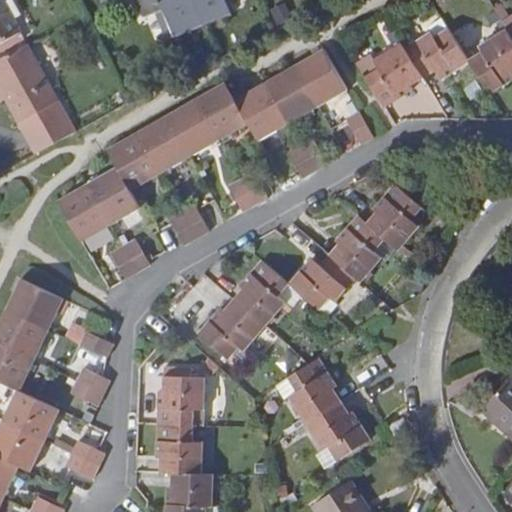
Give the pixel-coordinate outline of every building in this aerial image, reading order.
[(0,0),(0,38),(18,28),(2,0),(0,0)] [(137,0),(145,17),(163,10),(174,38),(231,16),(225,0),(137,0)] [(473,65),(491,95),(511,81),(511,36),(508,29),(480,47),(484,53),(486,56),(473,65)] [(432,32),(405,49),(420,72),(422,77),(423,79),(437,70),(444,79),(471,63),(470,62),(452,32),(438,41),(436,38),(432,32)] [(379,68),(366,76),(384,108),(413,90),(409,84),(407,80),(420,72),(405,49),(401,43),(374,60),(379,68)] [(23,46),(0,58),(0,93),(4,101),(17,124),(56,104),(23,46)] [(295,66),(318,107),(348,90),(325,50),(295,66)] [(266,83),(289,123),(318,107),(295,66),(266,83)] [(196,99),(220,140),(249,123),(236,100),(226,83),(196,99)] [(249,123),(259,140),(289,123),(266,83),(236,100),(249,123)] [(196,99),(167,116),(190,157),(220,140),(196,99)] [(348,119),(363,145),(376,138),(361,112),(348,119)] [(167,116),(137,133),(160,174),(190,157),(167,116)] [(108,150),(118,167),(131,191),(160,174),(137,133),(108,150)] [(301,145),(316,171),(329,165),(314,138),(301,145)] [(289,152),(304,178),(316,171),(301,145),(289,152)] [(0,171),(4,178),(29,163),(22,150),(0,163),(0,171)] [(131,191),(118,167),(87,184),(111,225),(141,208),(131,191)] [(242,179),(256,206),(269,198),(254,172),(242,179)] [(229,186),(244,212),(256,206),(242,179),(229,186)] [(111,225),(87,184),(58,200),(81,242),(111,225)] [(398,249),(399,250),(420,227),(412,219),(423,207),(397,184),(374,209),(380,214),(383,216),(373,227),(387,239),(398,249)] [(183,213),(197,239),(209,232),(195,206),(183,213)] [(171,220),(185,246),(197,239),(183,213),(171,220)] [(357,277),(373,291),(378,285),(368,276),(383,258),(377,252),(387,239),(373,227),(370,225),(359,215),(337,240),(343,245),(345,248),(335,259),(357,277)] [(377,252),(383,258),(387,262),(398,249),(387,239),(377,252)] [(136,240),(124,247),(138,272),(151,265),(136,240)] [(110,254),(125,280),(138,272),(124,247),(110,254)] [(335,301),(357,277),(335,259),(333,256),(330,254),(319,266),(311,259),(289,283),(317,308),(328,296),(329,298),(335,301)] [(289,283),(262,260),(240,286),(246,291),(249,294),(240,304),(265,326),(285,302),(278,296),(289,283)] [(21,278),(7,310),(48,329),(62,298),(21,278)] [(230,315),(227,313),(221,308),(199,334),(227,357),(235,346),(243,352),(265,326),(240,304),(230,315)] [(48,329),(7,310),(0,323),(0,342),(34,359),(48,329)] [(87,332),(80,344),(107,357),(113,344),(87,332)] [(34,359),(0,342),(0,382),(17,390),(19,391),(34,359)] [(307,424),(336,405),(328,393),(338,388),(319,358),(309,364),(288,378),(297,393),(290,397),(307,424)] [(171,367),(171,376),(194,377),(195,368),(171,367)] [(83,368),(77,380),(104,393),(110,381),(83,368)] [(159,391),(158,424),(195,425),(196,410),(205,410),(206,378),(194,377),(171,376),(170,391),(167,391),(159,391)] [(288,378),(275,386),(283,401),(290,397),(297,393),(288,378)] [(104,393),(77,380),(71,393),(98,406),(104,393)] [(483,410),(511,436),(511,380),(483,410)] [(19,391),(17,390),(3,420),(45,441),(59,411),(19,391)] [(343,418),(336,405),(307,424),(325,452),(334,447),(341,459),(372,440),(354,412),(343,418)] [(388,428),(395,438),(411,428),(405,418),(388,428)] [(45,441),(3,420),(0,425),(0,457),(19,467),(30,472),(45,441)] [(195,425),(158,424),(157,458),(167,458),(166,473),(176,473),(179,473),(202,474),(204,442),(195,442),(195,425)] [(78,441),(72,453),(98,466),(104,454),(78,441)] [(98,466),(72,453),(66,466),(92,479),(98,466)] [(19,467),(0,457),(0,494),(4,497),(19,467)] [(178,489),(175,489),(167,489),(166,511),(202,511),(202,507),(205,507),(212,507),(214,474),(202,474),(179,473),(178,489)] [(353,481),(348,484),(365,511),(366,511),(370,510),(353,481)] [(366,511),(365,511),(348,484),(313,505),(317,511),(371,511),(370,510),(366,511)] [(38,497),(31,509),(36,511),(62,511),(64,510),(38,497)]
